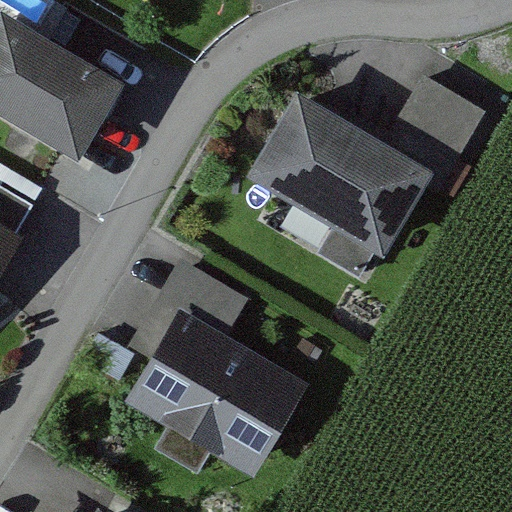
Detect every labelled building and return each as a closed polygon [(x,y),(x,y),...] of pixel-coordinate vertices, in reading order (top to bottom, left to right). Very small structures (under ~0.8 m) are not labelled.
[(127,85),(3,13),(0,18),(0,111),(83,160),(127,85)] [(443,168),(432,187),(440,191),(486,111),(423,76),(388,137),(443,168)] [(256,182),(334,227),(320,252),(362,277),(377,251),(391,259),(432,187),(443,168),(388,137),(308,91),(256,182)] [(0,281),(26,238),(0,222),(0,281)] [(245,299),(182,264),(143,334),(162,344),(132,398),(264,471),(312,386),(224,337),(245,299)]
